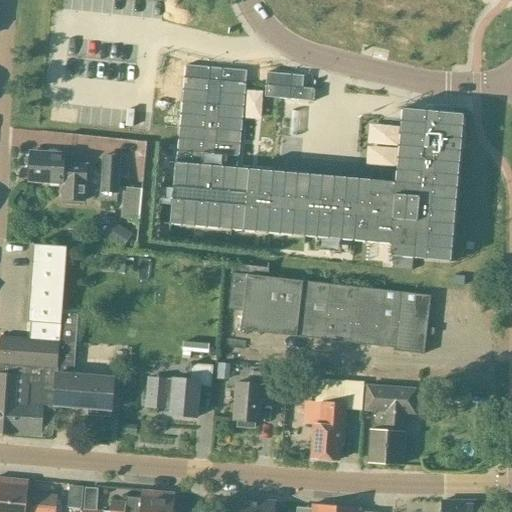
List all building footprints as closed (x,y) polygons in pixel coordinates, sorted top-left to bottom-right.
[(170,224),(390,244),(389,257),(412,259),(451,262),(465,113),(402,107),(396,183),(226,168),(227,155),(239,156),(246,82),(220,80),(211,79),(185,77),(178,145),(177,163),(176,163),(170,224)] [(265,98),(314,102),(315,90),(266,85),(265,98)] [(32,152),(32,156),(28,158),(27,164),(31,166),(30,181),(61,183),(60,201),(86,202),(87,183),(88,165),(66,164),(66,154),(32,152)] [(119,194),(122,156),(103,155),(101,193),(119,194)] [(133,235),(114,222),(105,235),(125,247),(133,235)] [(33,322),(61,325),(67,248),(38,245),(33,322)] [(233,265),(232,276),(228,310),(243,311),(241,333),(394,346),(394,352),(425,355),(431,294),(268,279),(269,268),(233,265)] [(52,435),(60,341),(0,336),(0,342),(0,364),(0,365),(0,367),(0,433),(42,437),(43,435),(52,435)] [(74,375),(77,342),(60,341),(52,435),(53,435),(55,407),(88,409),(87,416),(111,418),(111,411),(112,411),(114,378),(74,375)] [(174,379),(174,380),(148,378),(146,408),(171,410),(171,415),(197,417),(200,387),(212,388),(214,366),(191,364),(190,380),(174,379)] [(253,372),(252,383),(236,382),(233,422),(238,423),(237,428),(256,429),(256,424),(261,424),(262,406),(273,407),(277,374),(253,372)] [(343,445),(346,410),(363,411),(364,382),(317,380),(317,384),(290,382),(290,390),(316,392),(316,403),(323,403),(321,425),(314,425),(312,459),(339,460),(340,445),(343,445)] [(381,467),(384,464),(403,465),(405,433),(402,433),(404,413),(416,414),(417,389),(368,386),(366,411),(374,411),(373,430),(371,430),(369,463),(371,463),(374,466),(381,467)] [(56,511),(58,496),(27,493),(29,481),(0,478),(0,511),(56,511)] [(70,485),(68,507),(81,508),(83,486),(70,485)] [(143,491),(142,498),(127,497),(127,502),(112,501),(110,511),(173,511),(175,494),(143,491)] [(250,511),(251,500),(227,498),(225,511),(250,511)] [(275,511),(277,502),(251,500),(250,511),(275,511)] [(443,501),(442,511),(487,511),(487,502),(443,501)]
